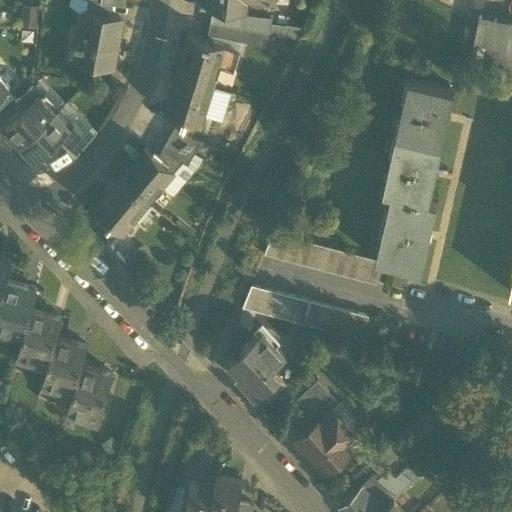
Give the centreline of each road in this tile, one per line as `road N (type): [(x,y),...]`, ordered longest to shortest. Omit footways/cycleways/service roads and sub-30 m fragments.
road 1 (residential): [(39,215),(320,511)]
road 2 (residential): [(39,215),(121,131),(148,68),(159,0)]
